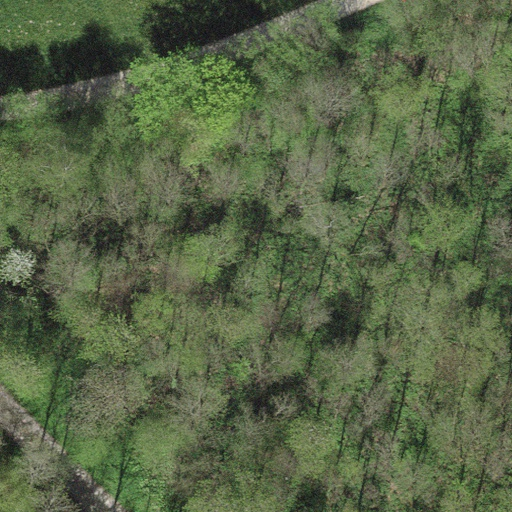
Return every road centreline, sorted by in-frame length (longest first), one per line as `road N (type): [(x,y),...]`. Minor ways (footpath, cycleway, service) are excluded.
road 1 (track): [(327,0),(151,83),(0,113)]
road 2 (track): [(0,402),(113,511)]
